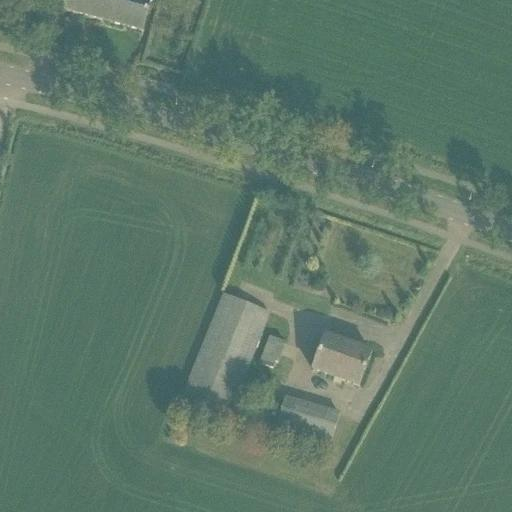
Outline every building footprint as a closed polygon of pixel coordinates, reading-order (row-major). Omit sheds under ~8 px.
[(142,33),(147,13),(150,0),(66,0),(63,12),(142,33)] [(225,427),(269,315),(223,296),(178,408),(225,427)] [(359,388),(365,372),(372,353),(325,337),(313,371),(359,388)] [(285,345),(269,339),(258,366),(272,370),(274,363),(277,364),(285,345)] [(326,455),(338,417),(338,415),(269,394),(257,435),(326,455)]
